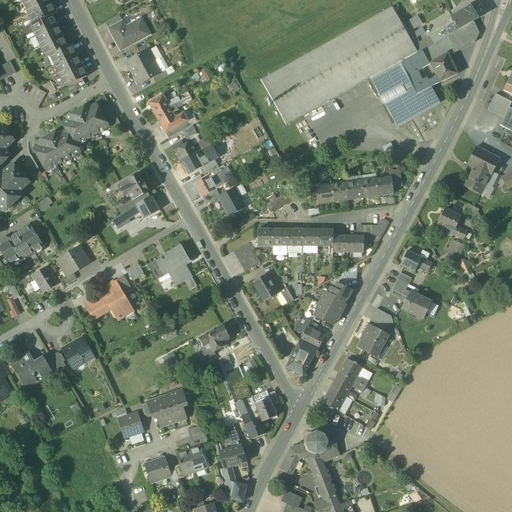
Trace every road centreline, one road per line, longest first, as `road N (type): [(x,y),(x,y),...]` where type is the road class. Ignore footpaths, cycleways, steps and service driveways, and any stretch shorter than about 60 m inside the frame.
road 1 (tertiary): [(406,212),(505,0)]
road 2 (tertiary): [(298,411),(406,212)]
road 3 (tertiary): [(298,411),(189,218)]
road 4 (tertiary): [(189,218),(112,77)]
road 5 (residential): [(406,212),(273,222)]
road 6 (residential): [(0,101),(45,115),(112,77)]
